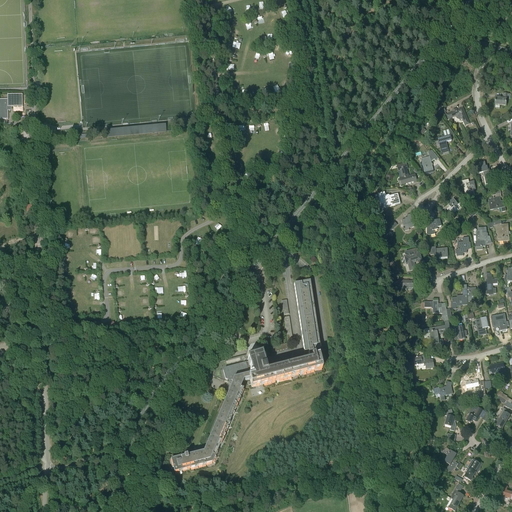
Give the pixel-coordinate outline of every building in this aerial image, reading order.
[(258,60),(260,54),(254,51),(252,58),(258,60)] [(495,105),(506,106),(506,99),(509,99),(509,94),(503,94),(503,99),(500,99),(501,98),(496,97),(495,105)] [(0,99),(0,119),(8,119),(8,111),(10,111),(11,109),(11,107),(22,107),(22,95),(7,95),(7,99),(0,99)] [(446,115),(448,120),(455,117),(456,117),(456,118),(457,119),(458,119),(458,120),(459,120),(460,120),(461,120),(462,120),(465,126),(470,124),(463,108),(446,115)] [(105,130),(106,138),(166,132),(165,125),(105,130)] [(438,139),(442,154),(449,152),(446,143),(452,141),(450,136),(449,130),(442,132),(444,138),(438,139)] [(436,161),(438,159),(432,151),(428,152),(430,157),(421,159),(425,173),(433,170),(431,162),(434,159),(436,161)] [(481,168),(476,169),(477,174),(483,173),(486,185),(492,183),(489,169),(488,170),(487,166),(486,167),(484,162),(480,163),(481,168)] [(402,165),(398,166),(399,170),(400,170),(403,178),(402,178),(403,184),(414,182),(414,183),(417,182),(415,175),(409,177),(406,168),(408,168),(406,163),(402,164),(402,165)] [(474,191),(476,190),(474,182),(469,183),(468,180),(462,181),(465,193),(466,193),(466,196),(467,196),(467,197),(470,196),(470,197),(475,196),(474,191)] [(378,194),(381,206),(384,205),(384,207),(391,205),(395,204),(396,205),(400,204),(398,195),(389,197),(389,196),(386,196),(385,193),(378,194)] [(493,198),(493,199),(491,199),(491,201),(488,202),(490,210),(501,208),(502,212),(505,211),(505,207),(504,207),(503,201),(500,202),(500,198),(501,198),(500,194),(493,196),(493,198)] [(448,204),(450,208),(447,210),(452,216),(457,212),(459,214),(465,209),(460,203),(458,205),(454,199),(448,204)] [(407,215),(408,219),(402,220),(405,231),(409,230),(409,228),(415,227),(413,219),(412,220),(410,215),(407,215)] [(431,222),(432,225),(427,226),(427,235),(430,236),(435,235),(434,231),(438,230),(437,228),(441,227),(440,220),(431,222)] [(493,228),(492,227),(494,226),(499,242),(509,241),(509,234),(510,234),(510,232),(509,232),(508,225),(501,225),(501,224),(501,221),(487,225),(488,229),(493,228)] [(385,230),(388,234),(394,228),(391,225),(385,230)] [(477,236),(474,237),(474,243),(476,243),(476,251),(483,250),(483,247),(485,247),(485,242),(484,242),(484,240),(488,240),(487,234),(487,235),(487,229),(478,229),(478,232),(476,232),(477,236)] [(199,245),(204,242),(201,236),(196,238),(199,245)] [(463,243),(457,243),(458,250),(456,250),(456,254),(457,254),(457,257),(463,256),(463,254),(467,253),(466,250),(471,249),(470,243),(469,243),(469,238),(462,239),(463,243)] [(436,248),(430,248),(431,256),(435,256),(436,256),(436,259),(436,258),(447,257),(447,249),(436,250),(436,248)] [(406,257),(405,258),(407,265),(408,264),(410,271),(415,269),(413,263),(415,262),(416,263),(418,263),(418,262),(421,261),(419,254),(417,255),(416,250),(405,253),(406,257)] [(487,282),(485,282),(486,295),(496,294),(496,289),(493,289),(493,285),(498,284),(498,283),(498,280),(492,280),(491,274),(488,274),(488,275),(487,276),(487,282)] [(405,289),(405,288),(412,288),(412,289),(417,289),(417,281),(406,281),(397,281),(397,289),(405,289)] [(246,355),(221,362),(220,362),(220,363),(219,363),(218,364),(218,365),(217,365),(212,377),(226,383),(232,385),(204,453),(187,458),(186,456),(170,460),(174,473),(212,463),(235,408),(243,390),(240,388),(243,381),(249,379),(250,382),(251,385),(251,386),(251,388),(322,369),(318,356),(314,357),(314,355),(313,356),(312,352),(320,351),(309,282),(294,284),(304,353),(264,363),(262,353),(247,357),(246,355)] [(462,286),(463,296),(467,296),(467,298),(470,297),(470,296),(475,295),(475,296),(476,296),(475,288),(466,289),(466,286),(462,286)] [(509,288),(503,289),(504,294),(507,294),(508,298),(510,298),(511,307),(511,306),(511,292),(511,293),(509,288)] [(467,296),(463,296),(456,296),(457,298),(452,298),(452,303),(451,304),(451,308),(457,308),(457,307),(459,307),(459,308),(462,308),(462,306),(464,306),(464,303),(467,303),(468,303),(467,298),(467,296)] [(424,303),(424,308),(432,308),(432,314),(443,314),(443,316),(442,317),(443,322),(444,322),(448,321),(446,311),(445,304),(441,305),(442,307),(441,307),(441,308),(438,308),(438,301),(433,301),(433,303),(424,303)] [(464,316),(466,326),(469,326),(468,320),(474,319),(473,313),(464,316)] [(504,316),(494,318),(495,324),(499,324),(501,332),(507,330),(504,316)] [(284,318),(288,343),(293,343),(289,317),(284,318)] [(480,320),(475,321),(479,337),(486,335),(486,331),(486,330),(485,330),(485,329),(489,328),(487,318),(480,319),(480,320)] [(430,333),(431,340),(429,340),(430,346),(432,345),(433,350),(444,348),(443,340),(439,341),(438,334),(450,332),(448,322),(444,322),(445,326),(425,330),(425,334),(430,333)] [(456,328),(458,341),(465,339),(465,337),(467,336),(466,333),(464,333),(463,327),(456,328)] [(271,348),(272,353),(289,349),(287,343),(271,348)] [(413,358),(415,366),(424,364),(424,367),(425,367),(426,369),(434,368),(433,360),(430,360),(424,360),(424,356),(413,358)] [(503,364),(487,367),(489,375),(495,373),(497,379),(503,378),(502,372),(505,371),(503,364)] [(466,386),(462,387),(463,393),(467,392),(467,391),(476,389),(476,391),(480,391),(481,397),(478,398),(478,401),(486,400),(485,390),(484,383),(478,384),(477,380),(465,383),(466,386)] [(451,387),(452,384),(447,383),(446,388),(439,389),(439,388),(434,389),(435,395),(440,394),(442,401),(445,400),(444,396),(452,394),(451,387)] [(511,400),(506,398),(507,397),(499,392),(496,396),(511,404),(511,401),(511,400)] [(466,421),(470,424),(473,419),(476,421),(483,410),(479,408),(476,412),(473,409),(470,415),(467,413),(465,418),(467,420),(466,421)] [(500,414),(498,418),(506,422),(510,415),(507,414),(508,411),(503,409),(500,414)] [(443,412),(444,416),(447,417),(445,425),(451,427),(450,431),(454,432),(456,426),(455,422),(456,421),(455,418),(454,417),(452,410),(443,412)] [(506,422),(498,418),(493,427),(500,431),(501,429),(502,429),(506,422)] [(446,442),(454,443),(456,436),(448,435),(446,442)] [(450,465),(447,470),(452,472),(458,465),(452,461),(456,455),(451,451),(450,452),(446,448),(442,452),(448,456),(444,462),(450,465)] [(472,460),(467,468),(476,473),(477,474),(483,464),(479,462),(478,463),(474,461),(472,460)] [(476,473),(467,468),(466,471),(467,471),(464,478),(471,481),(471,480),(472,481),(474,479),(473,478),(476,473)] [(450,498),(453,500),(460,504),(464,496),(459,494),(460,492),(463,487),(458,484),(455,489),(456,490),(455,491),(454,491),(450,498)] [(502,496),(510,499),(511,494),(511,493),(506,491),(508,487),(505,486),(502,496)] [(455,511),(460,504),(453,500),(448,509),(454,511),(455,511)]
